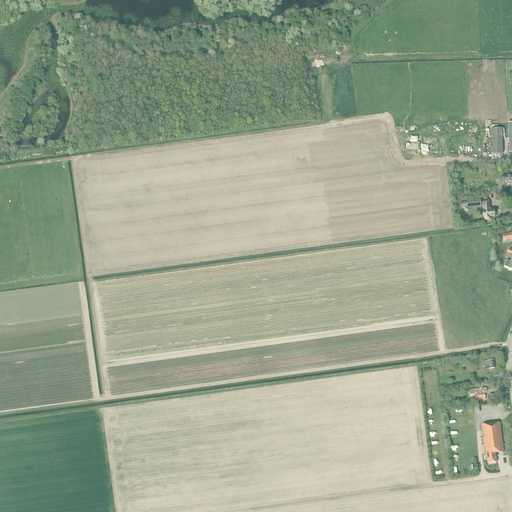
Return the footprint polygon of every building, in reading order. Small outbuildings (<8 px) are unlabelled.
[(502,128),(491,129),(491,154),(503,153),(502,128)] [(482,203),(482,204),(481,204),(480,199),(466,201),(466,202),(460,203),(461,208),(467,207),(467,208),(481,206),(483,205),(483,211),(484,218),(485,221),(491,220),(490,217),(494,217),(493,209),(490,210),(489,202),(482,203)] [(493,360),(484,361),(486,369),(494,368),(493,360)] [(486,387),(469,390),(470,395),(474,394),(475,399),(483,398),(483,399),(486,399),(485,393),(487,392),(486,387)] [(486,454),(495,453),(503,452),(499,422),(482,425),(486,454)] [(495,453),(486,454),(486,455),(487,455),(488,463),(497,462),(495,453)]
